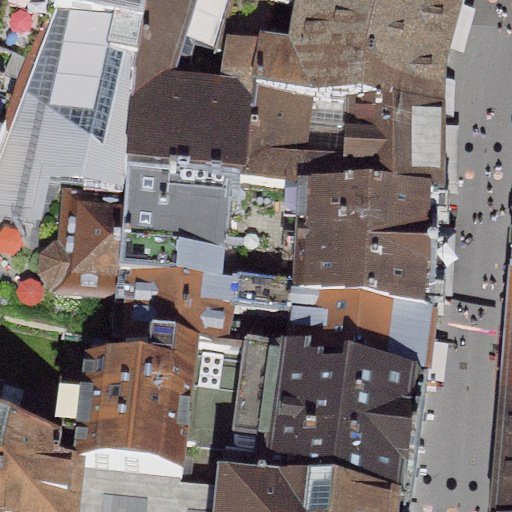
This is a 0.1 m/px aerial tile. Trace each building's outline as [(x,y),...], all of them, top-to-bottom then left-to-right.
[(16,0),(0,39),(0,141),(10,145),(36,78),(62,24),(56,22),(60,11),(26,0),(16,0)] [(26,0),(60,11),(63,0),(26,0)] [(63,0),(60,11),(56,22),(62,24),(147,52),(155,4),(167,6),(169,0),(63,0)] [(169,0),(167,6),(155,4),(147,52),(143,76),(136,75),(135,92),(166,97),(172,63),(195,69),(199,55),(221,59),(236,0),(169,0)] [(253,0),(236,0),(221,59),(239,63),(239,59),(262,66),(273,9),(253,0)] [(311,111),(442,127),(443,86),(459,34),(467,5),(411,0),(253,0),(273,9),(309,15),(298,71),(262,66),(239,59),(239,63),(232,107),(259,109),(311,111)] [(147,52),(62,24),(36,78),(10,145),(0,172),(0,222),(22,230),(32,203),(67,204),(65,255),(56,257),(50,267),(48,279),(50,290),(58,298),(69,303),(117,306),(120,287),(135,92),(136,75),(143,76),(147,52)] [(251,199),(259,109),(232,107),(166,97),(135,92),(120,287),(136,290),(223,297),(228,251),(233,197),(251,199)] [(303,205),(311,111),(259,109),(251,199),(303,205)] [(440,213),(442,127),(311,111),(303,205),(440,213)] [(0,172),(10,145),(0,141),(0,172)] [(297,313),(434,331),(440,213),(303,205),(251,199),(233,197),(228,251),(304,256),(299,306),(297,313)] [(136,290),(132,358),(139,358),(200,359),(234,358),(239,298),(223,297),(136,290)] [(427,389),(434,331),(297,313),(299,306),(239,293),(239,298),(234,358),(427,389)] [(190,442),(200,359),(139,358),(138,380),(92,374),(83,473),(184,483),(190,442)] [(234,358),(200,359),(190,442),(264,452),(260,499),(385,511),(410,511),(417,467),(427,389),(234,358)] [(0,389),(0,417),(8,391),(0,389)] [(182,492),(184,483),(83,473),(62,471),(63,451),(0,433),(0,511),(385,511),(260,499),(182,492)]
